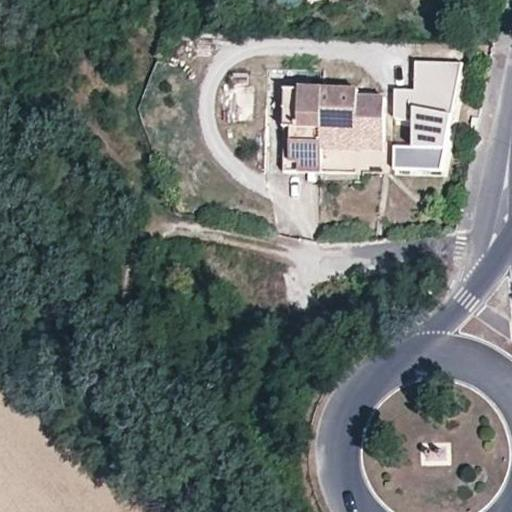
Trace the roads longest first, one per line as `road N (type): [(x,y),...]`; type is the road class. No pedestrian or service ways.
road 1 (track): [(123,476),(139,433),(113,334),(141,248),(168,228),(186,228),(297,253)]
road 2 (secondary): [(407,360),(359,395),(345,421),(343,480),(358,511)]
road 3 (residential): [(511,130),(468,304)]
